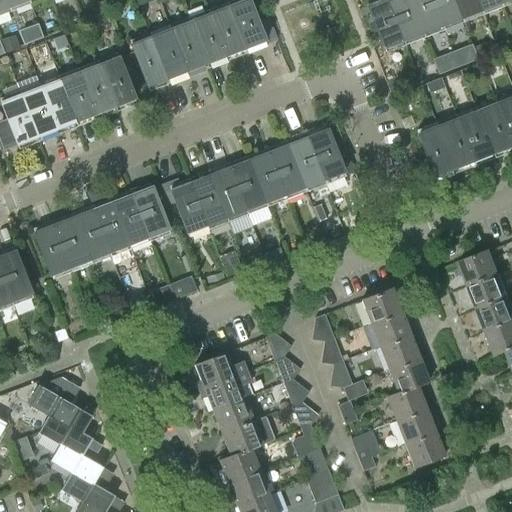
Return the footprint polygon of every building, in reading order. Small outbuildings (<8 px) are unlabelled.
[(0,0),(0,14),(9,12),(4,0),(0,0)] [(26,0),(4,0),(9,12),(28,4),(26,0)] [(248,0),(234,0),(226,3),(245,54),(266,46),(248,0)] [(383,53),(403,45),(385,0),(371,0),(364,3),(383,53)] [(407,0),(385,0),(403,45),(422,37),(407,0)] [(430,0),(407,0),(422,37),(442,30),(430,0)] [(453,0),(430,0),(442,30),(462,22),(453,0)] [(476,0),(453,0),(462,22),(482,14),(476,0)] [(498,0),(476,0),(482,14),(501,6),(498,0)] [(226,61),(245,54),(226,3),(206,11),(226,61)] [(206,11),(186,18),(206,69),(226,61),(206,11)] [(186,18),(167,26),(186,77),(206,69),(186,18)] [(18,32),(23,45),(43,38),(38,25),(18,32)] [(167,26),(147,33),(167,84),(186,77),(167,26)] [(147,92),(167,84),(147,33),(127,41),(147,92)] [(115,54),(95,62),(115,112),(135,104),(115,54)] [(95,62),(76,69),(95,120),(115,112),(95,62)] [(76,69),(56,77),(76,127),(95,120),(76,69)] [(56,77),(37,84),(56,135),(76,127),(56,77)] [(37,142),(56,135),(37,84),(17,92),(37,142)] [(0,103),(18,149),(37,142),(17,92),(0,98),(0,103)] [(511,92),(493,100),(511,148),(511,92)] [(511,148),(493,100),(473,108),(493,158),(511,150),(511,148)] [(473,108),(454,116),(473,166),(493,158),(473,108)] [(402,113),(398,114),(404,130),(415,126),(412,118),(405,120),(402,113)] [(454,116),(434,123),(454,174),(473,166),(454,116)] [(335,122),(305,134),(324,184),(345,176),(337,156),(346,153),(335,122)] [(434,181),(454,174),(434,123),(414,131),(434,181)] [(305,134),(285,141),(305,192),(324,184),(305,134)] [(285,141),(266,148),(286,199),(305,192),(285,141)] [(266,148),(246,156),(266,207),(286,199),(266,148)] [(246,156),(226,164),(246,214),(266,207),(246,156)] [(226,164),(206,171),(226,222),(246,214),(226,164)] [(206,171),(187,179),(207,229),(226,222),(206,171)] [(173,202),(186,237),(207,229),(187,179),(168,186),(167,182),(157,186),(165,205),(173,202)] [(149,183),(128,191),(148,242),(168,234),(149,183)] [(128,191),(109,198),(129,249),(148,242),(128,191)] [(109,198),(89,206),(109,257),(129,249),(109,198)] [(89,206),(70,213),(89,264),(109,257),(89,206)] [(70,213),(50,221),(69,272),(89,264),(70,213)] [(49,280),(69,272),(50,221),(30,229),(49,280)] [(11,247),(0,251),(0,276),(11,305),(31,297),(11,247)] [(466,286),(497,274),(487,250),(457,262),(466,286)] [(466,286),(475,309),(506,297),(497,274),(466,286)] [(0,276),(0,309),(11,305),(0,276)] [(369,324),(400,312),(391,288),(360,300),(369,324)] [(475,309),(484,332),(511,321),(511,313),(506,297),(475,309)] [(369,324),(378,347),(409,335),(400,312),(369,324)] [(322,342),(332,338),(323,315),(312,319),(310,340),(322,342)] [(511,348),(511,321),(484,332),(493,356),(505,351),(511,348)] [(61,330),(52,333),(56,342),(65,339),(61,330)] [(272,362),(282,358),(289,348),(273,334),(263,338),(272,362)] [(418,358),(409,335),(378,347),(387,370),(418,358)] [(319,363),(331,365),(341,362),(332,338),(322,342),(319,363)] [(242,361),(230,366),(225,353),(192,366),(198,381),(194,382),(198,391),(246,372),(242,361)] [(272,362),(281,384),(291,380),(298,371),(282,358),(272,362)] [(427,381),(418,358),(387,370),(395,393),(415,385),(427,381)] [(328,387),(341,388),(350,385),(341,362),(331,365),(328,387)] [(205,398),(210,412),(242,399),(238,387),(250,382),(246,372),(198,391),(201,399),(205,398)] [(26,405),(47,417),(68,429),(78,412),(67,406),(77,389),(58,378),(38,386),(37,388),(36,387),(26,405)] [(281,384),(290,408),(300,404),(308,394),(291,380),(281,384)] [(350,385),(341,388),(342,388),(347,401),(367,393),(362,380),(350,385)] [(415,385),(395,393),(385,397),(393,420),(424,408),(415,385)] [(251,422),(242,399),(210,412),(219,435),(251,422)] [(335,406),(339,415),(350,410),(347,401),(335,406)] [(290,408),(299,429),(299,430),(309,426),(316,416),(300,404),(290,408)] [(433,432),(424,408),(393,420),(402,444),(433,432)] [(350,410),(339,415),(343,426),(355,421),(350,410)] [(37,433),(49,440),(44,449),(53,454),(58,445),(78,457),(89,440),(79,434),(89,418),(78,412),(68,429),(47,417),(37,433)] [(219,435),(228,457),(249,449),(274,440),(264,417),(251,422),(219,435)] [(318,449),(309,426),(299,430),(303,441),(291,445),(296,458),(318,449)] [(348,440),(357,462),(369,458),(380,454),(376,444),(372,431),(348,440)] [(443,455),(433,432),(402,444),(412,467),(443,455)] [(48,462),(69,474),(90,486),(100,469),(90,463),(100,447),(89,440),(78,457),(58,445),(53,454),(48,462)] [(217,462),(226,485),(258,472),(249,449),(228,457),(217,462)] [(326,472),(318,449),(296,458),(304,480),(326,472)] [(369,458),(357,462),(361,472),(373,467),(369,458)] [(59,490),(80,502),(97,511),(102,511),(111,497),(101,491),(111,475),(100,469),(90,486),(69,474),(59,490)] [(267,495),(258,472),(226,485),(234,507),(267,495)] [(326,472),(304,480),(313,504),(336,496),(326,472)] [(273,511),(267,495),(234,507),(236,511),(273,511)] [(74,511),(117,511),(122,504),(111,497),(102,511),(97,511),(80,502),(74,511)]
